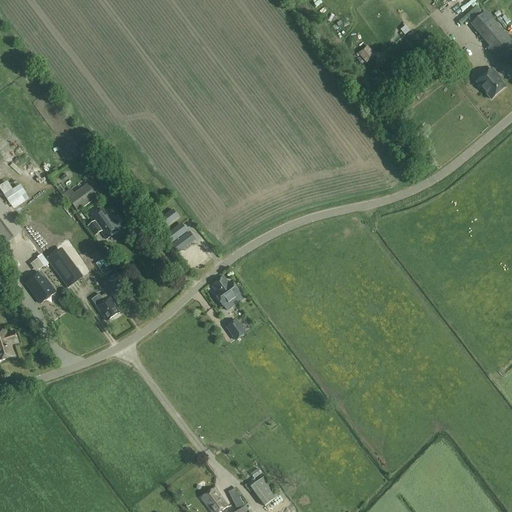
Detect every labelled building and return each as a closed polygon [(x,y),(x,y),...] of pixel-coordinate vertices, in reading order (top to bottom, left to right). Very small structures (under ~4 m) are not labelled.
[(446,6),(452,10),(455,6),(449,1),(446,6)] [(511,44),(483,10),(469,22),(491,48),(488,50),(501,66),(511,56),(511,44)] [(405,36),(405,35),(410,31),(405,26),(400,30),(405,36)] [(407,36),(411,40),(415,37),(412,32),(407,36)] [(357,53),(365,59),(368,54),(361,48),(357,53)] [(477,83),(491,100),(506,88),(497,78),(498,77),(492,70),(477,83)] [(385,84),(378,75),(371,80),(378,89),(385,84)] [(88,149),(86,150),(82,153),(87,161),(94,156),(88,149)] [(78,212),(97,198),(87,184),(74,194),(71,189),(62,196),(65,201),(68,199),(78,212)] [(117,200),(129,216),(138,209),(126,193),(117,200)] [(95,237),(101,233),(106,240),(118,232),(107,216),(102,209),(90,218),(94,223),(88,227),(95,237)] [(161,219),(166,225),(172,221),(178,217),(175,214),(173,210),(167,215),(161,219)] [(0,248),(14,238),(0,220),(0,248)] [(189,232),(171,245),(177,253),(195,240),(189,232)] [(175,241),(169,233),(165,236),(171,244),(175,241)] [(47,260),(68,288),(81,278),(61,250),(47,260)] [(79,264),(86,272),(102,259),(96,251),(79,264)] [(37,258),(38,260),(44,268),(48,265),(41,255),(37,258)] [(41,304),(56,293),(41,273),(26,284),(41,304)] [(217,293),(215,295),(226,310),(242,299),(240,296),(241,296),(232,283),(229,285),(224,278),(212,286),(217,293)] [(120,282),(111,288),(116,297),(126,290),(120,282)] [(92,300),(96,307),(101,314),(101,313),(107,322),(120,313),(114,306),(115,306),(109,298),(106,294),(101,297),(100,295),(92,300)] [(246,334),(236,321),(227,328),(236,341),(246,334)] [(0,361),(13,357),(10,345),(18,343),(14,333),(6,335),(5,332),(0,334),(0,361)] [(250,488),(265,507),(279,497),(264,477),(250,488)] [(170,490),(179,486),(175,479),(167,484),(170,490)] [(231,499),(237,505),(243,499),(232,487),(223,495),(228,501),(231,499)] [(210,511),(221,511),(228,507),(215,489),(201,499),(210,511)]
